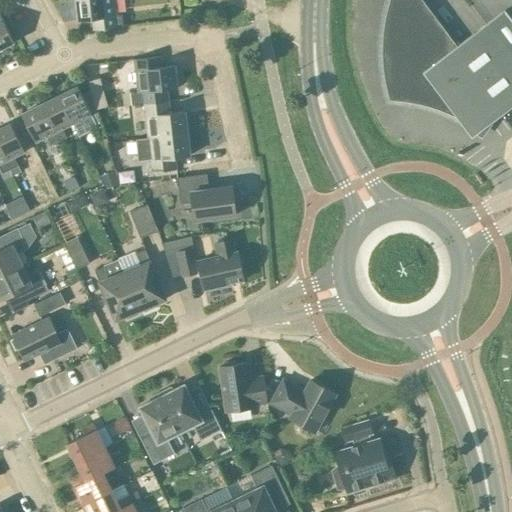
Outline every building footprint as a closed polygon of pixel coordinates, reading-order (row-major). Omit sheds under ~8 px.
[(119,28),(116,0),(75,0),(78,20),(90,19),(91,31),(119,28)] [(460,45),(424,0),(390,0),(390,2),(388,9),(387,17),(385,24),(385,29),(384,34),(384,39),(383,44),(383,49),(383,55),(383,59),(384,67),(385,71),(385,75),(386,79),(387,84),(388,92),(391,100),(396,100),(406,101),(416,103),(424,105),(430,106),(437,109),(444,111),(451,114),(470,139),(480,131),(483,133),(489,124),(511,107),(511,19),(506,11),(460,45)] [(0,48),(15,42),(0,11),(0,48)] [(169,101),(168,89),(179,88),(176,65),(163,66),(162,56),(135,59),(139,92),(124,94),(126,106),(145,104),(169,101)] [(98,126),(92,114),(78,86),(59,95),(73,123),(80,136),(98,126)] [(59,141),(67,137),(63,128),(73,123),(59,95),(41,104),(59,141)] [(171,112),(169,101),(145,104),(149,137),(189,133),(186,111),(171,112)] [(59,141),(41,104),(22,113),(36,142),(47,136),(51,145),(59,141)] [(0,146),(11,169),(19,165),(15,156),(25,151),(12,123),(0,128),(0,146)] [(149,137),(135,139),(137,160),(151,158),(153,171),(177,168),(176,157),(191,155),(189,133),(149,137)] [(11,169),(0,146),(0,167),(3,173),(11,169)] [(115,170),(100,175),(105,189),(119,183),(115,170)] [(209,190),(207,174),(178,177),(181,204),(193,202),(195,220),(236,214),(233,187),(209,190)] [(74,176),(64,181),(69,191),(79,186),(74,176)] [(102,189),(90,194),(95,205),(106,201),(102,189)] [(84,194),(75,198),(80,208),(89,203),(84,194)] [(7,208),(13,219),(31,210),(25,199),(7,208)] [(143,240),(159,233),(158,231),(148,206),(132,212),(143,240)] [(28,247),(38,237),(30,221),(18,227),(0,235),(0,240),(4,248),(0,249),(0,275),(22,264),(17,253),(28,247)] [(61,232),(66,242),(77,237),(72,226),(61,232)] [(79,271),(92,264),(80,238),(66,245),(79,271)] [(236,252),(234,239),(215,243),(218,257),(199,261),(205,288),(244,280),(238,252),(236,252)] [(156,306),(157,303),(166,299),(145,249),(136,253),(141,264),(125,271),(141,309),(143,308),(146,310),(156,306)] [(185,278),(200,275),(195,250),(179,253),(185,278)] [(22,289),(28,301),(31,299),(49,290),(39,270),(31,273),(28,275),(22,264),(0,275),(0,300),(5,298),(22,289)] [(116,320),(125,316),(128,318),(138,314),(138,311),(141,309),(125,271),(109,277),(105,266),(95,270),(116,320)] [(48,296),(35,302),(40,313),(53,307),(48,296)] [(57,333),(50,317),(14,335),(25,359),(39,352),(45,364),(78,348),(68,328),(57,333)] [(224,361),(222,366),(220,366),(227,411),(254,407),(254,404),(268,402),(264,376),(250,378),(248,362),(237,364),(234,360),(224,361)] [(304,393),(296,388),(297,386),(284,379),(271,403),(292,415),(290,418),(316,432),(336,394),(311,380),(304,393)] [(171,386),(160,391),(180,431),(192,425),(200,440),(222,430),(208,403),(196,409),(184,384),(176,388),(171,386)] [(180,431),(160,391),(150,397),(149,402),(140,407),(152,431),(140,437),(154,464),(175,453),(167,438),(180,431)] [(125,416),(114,421),(119,433),(131,428),(125,416)] [(76,461),(105,447),(93,421),(81,427),(85,434),(67,443),(76,461)] [(340,488),(347,488),(348,492),(353,491),(355,493),(365,490),(365,487),(395,478),(388,453),(384,454),(379,439),(371,441),(369,434),(372,433),(368,421),(343,428),(347,441),(352,439),(354,446),(336,452),(339,462),(333,468),(340,488)] [(74,486),(114,466),(105,447),(76,461),(81,471),(70,477),(74,486)] [(258,488),(233,499),(239,511),(276,511),(272,503),(286,496),(272,465),(251,475),(258,488)] [(83,504),(112,490),(107,480),(118,474),(114,466),(74,486),(83,504)] [(117,500),(112,490),(83,504),(86,511),(113,511),(132,503),(132,502),(128,495),(117,500)] [(202,499),(182,508),(183,511),(239,511),(233,499),(208,511),(202,499)] [(136,511),(132,503),(113,511),(136,511)]
